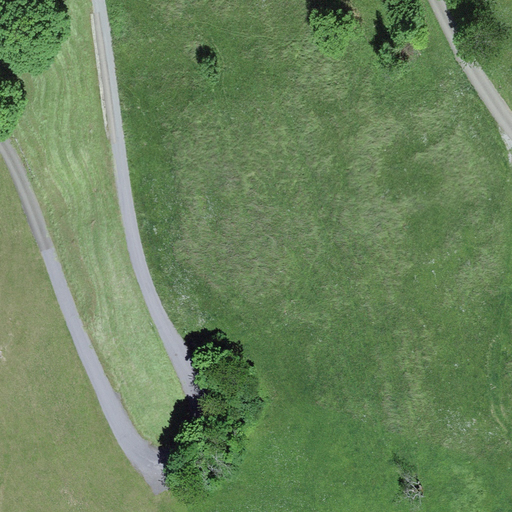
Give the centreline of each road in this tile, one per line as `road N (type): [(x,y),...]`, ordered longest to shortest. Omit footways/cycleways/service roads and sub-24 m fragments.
road 1 (residential): [(0,131),(135,444),(177,471),(204,452),(211,405),(146,272),(129,209),(99,0)]
road 2 (track): [(511,121),(463,55),(438,0)]
